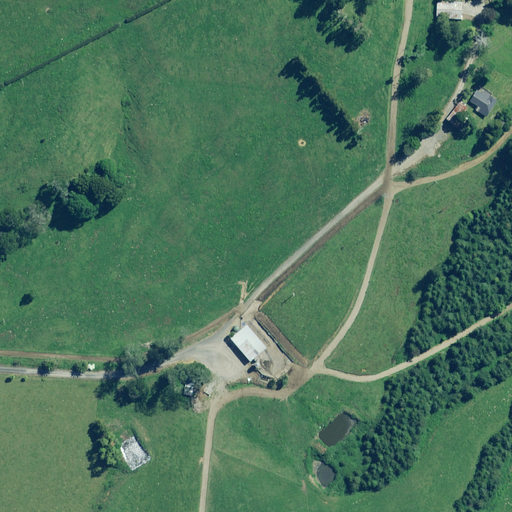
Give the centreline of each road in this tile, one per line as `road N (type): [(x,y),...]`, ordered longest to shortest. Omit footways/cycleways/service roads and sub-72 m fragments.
road 1 (track): [(200,511),(219,398),(236,391),(273,397),(307,377),(359,295),(392,195)]
road 2 (track): [(214,410),(207,379),(0,368)]
